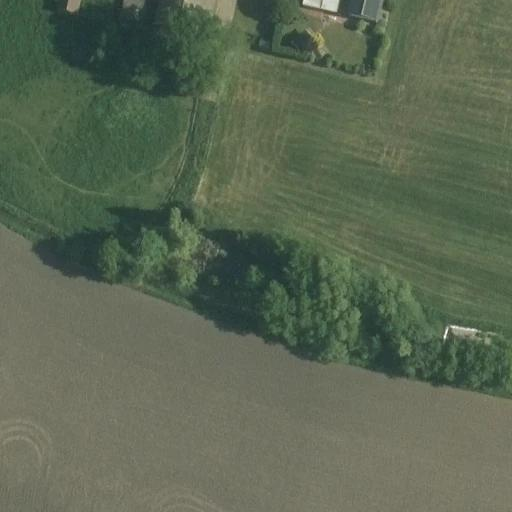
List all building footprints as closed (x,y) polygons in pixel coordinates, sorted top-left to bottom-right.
[(80,0),(61,0),(59,16),(76,19),(80,0)] [(149,0),(126,0),(121,22),(143,27),(149,0)] [(161,0),(155,30),(207,42),(216,0),(161,0)] [(305,0),(303,11),(322,16),(325,0),(305,0)] [(385,0),(353,0),(349,16),(378,23),(382,5),(385,6),(385,0)] [(316,315),(301,312),(299,319),(314,322),(316,315)]
